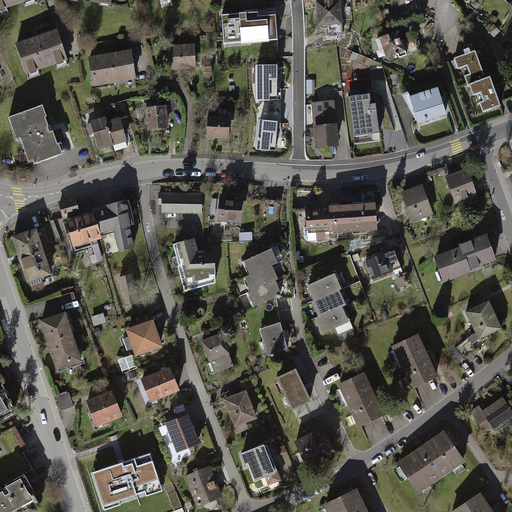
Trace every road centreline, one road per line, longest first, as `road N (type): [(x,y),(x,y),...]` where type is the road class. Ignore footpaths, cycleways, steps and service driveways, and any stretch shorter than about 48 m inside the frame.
road 1 (residential): [(139,171),(172,312),(248,511)]
road 2 (residential): [(254,511),(357,466),(511,355)]
road 3 (residential): [(0,276),(78,511)]
road 4 (tertiary): [(299,174),(381,169),(477,141)]
road 5 (residential): [(295,0),(299,174)]
road 6 (tertiary): [(139,171),(299,174)]
road 7 (tertiary): [(0,194),(31,198),(139,171)]
